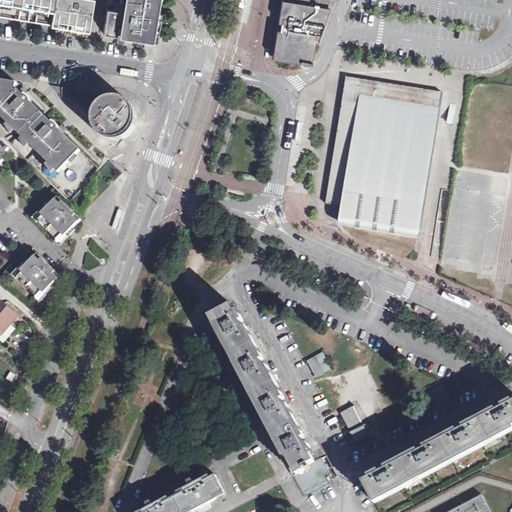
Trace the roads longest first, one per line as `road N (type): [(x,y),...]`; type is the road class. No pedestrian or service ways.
road 1 (secondary): [(171,105),(23,511)]
road 2 (secondary): [(39,511),(130,261)]
road 3 (residential): [(511,345),(481,322),(294,240)]
road 4 (residential): [(124,511),(266,439),(306,511)]
road 5 (residential): [(490,376),(493,395),(348,470)]
road 6 (residential): [(0,50),(145,73)]
road 7 (residential): [(302,392),(349,374),(370,376),(377,323)]
road 8 (secondary): [(159,182),(199,68)]
